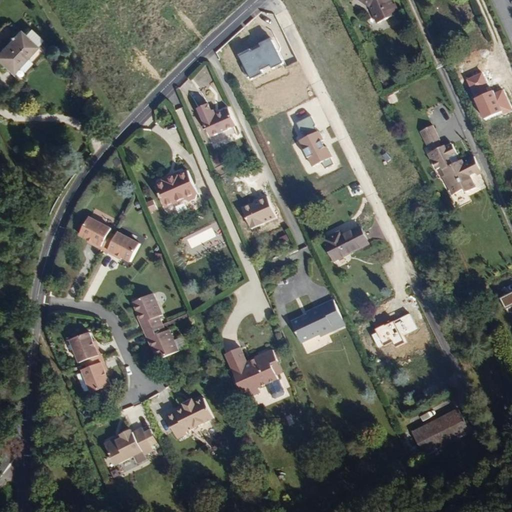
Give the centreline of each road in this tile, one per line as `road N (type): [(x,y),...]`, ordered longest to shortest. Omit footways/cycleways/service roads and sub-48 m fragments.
road 1 (tertiary): [(257,0),(93,165),(59,223),(36,303)]
road 2 (unknown): [(173,79),(248,257),(233,306),(233,340)]
road 3 (unknown): [(114,511),(36,303)]
road 4 (residential): [(152,397),(108,317),(36,303)]
road 5 (tertiary): [(36,303),(26,441)]
